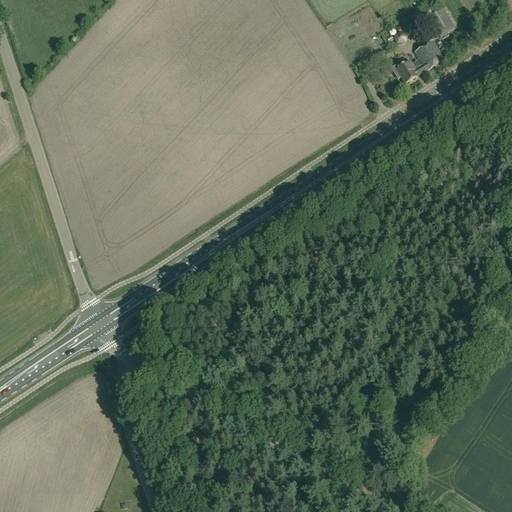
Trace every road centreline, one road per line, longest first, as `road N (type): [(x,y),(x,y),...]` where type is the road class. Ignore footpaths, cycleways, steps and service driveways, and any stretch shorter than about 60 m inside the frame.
road 1 (primary): [(101,327),(511,50)]
road 2 (tertiary): [(388,511),(125,358),(101,327)]
road 3 (tertiary): [(101,327),(0,36)]
road 4 (track): [(155,511),(122,407),(125,358)]
road 5 (primary): [(0,394),(101,327)]
